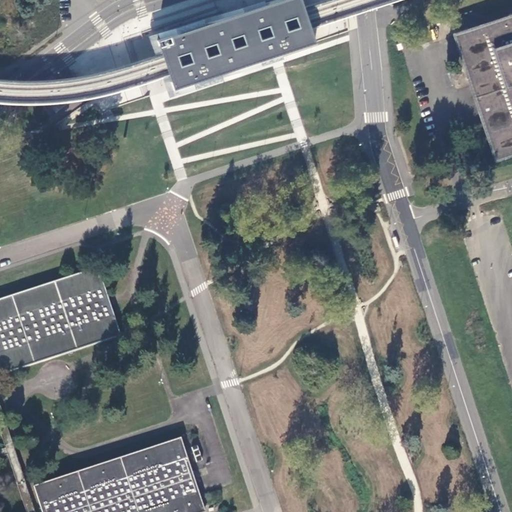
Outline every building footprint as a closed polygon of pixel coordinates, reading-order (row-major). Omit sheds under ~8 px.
[(303,6),(301,0),(276,0),(197,27),(156,39),(165,63),(172,89),(214,75),(275,56),(281,54),(315,42),(310,29),(308,22),(305,14),(303,6)] [(217,0),(206,4),(208,11),(221,7),(219,0),(217,0)] [(452,34),(452,35),(481,123),(494,162),(511,155),(511,13),(467,29),(452,34)] [(0,374),(120,335),(111,306),(109,302),(108,298),(97,268),(0,299),(0,374)] [(33,511),(24,481),(23,477),(21,474),(20,469),(0,407),(0,433),(5,448),(0,449),(0,456),(7,454),(26,511),(33,511)] [(205,511),(193,474),(191,471),(180,439),(34,485),(43,511),(205,511)]
